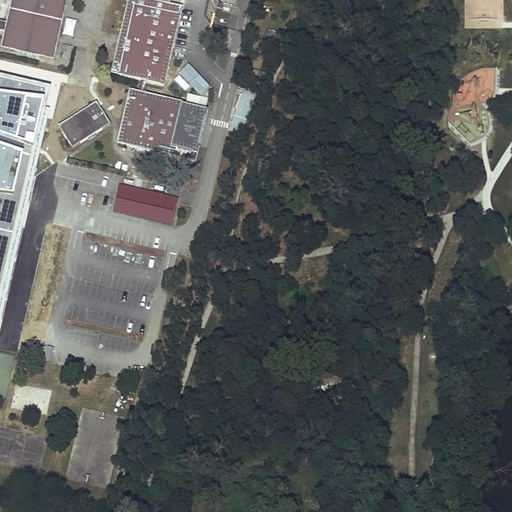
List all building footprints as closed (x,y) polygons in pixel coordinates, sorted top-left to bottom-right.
[(0,0),(0,29),(5,31),(2,48),(54,60),(58,42),(53,41),(55,33),(59,34),(67,0),(128,0),(121,34),(125,35),(122,50),(118,50),(112,73),(142,80),(147,81),(164,85),(182,7),(169,4),(170,0),(0,0)] [(64,18),(62,35),(73,37),(76,20),(64,18)] [(263,74),(252,70),(230,127),(228,130),(242,134),(263,74)] [(0,294),(48,88),(0,76),(0,294)] [(178,76),(174,80),(185,91),(189,86),(178,76)] [(196,160),(208,109),(198,106),(200,97),(190,95),(187,104),(144,94),(139,93),(130,90),(117,143),(196,160)] [(58,125),(59,126),(64,135),(66,139),(72,148),(88,138),(89,139),(96,135),(95,133),(110,124),(104,114),(97,101),(81,111),(80,110),(73,115),(74,116),(58,125)] [(172,225),(178,197),(118,184),(112,212),(172,225)] [(16,387),(12,405),(45,411),(48,392),(43,391),(41,403),(35,402),(37,390),(16,387)]
